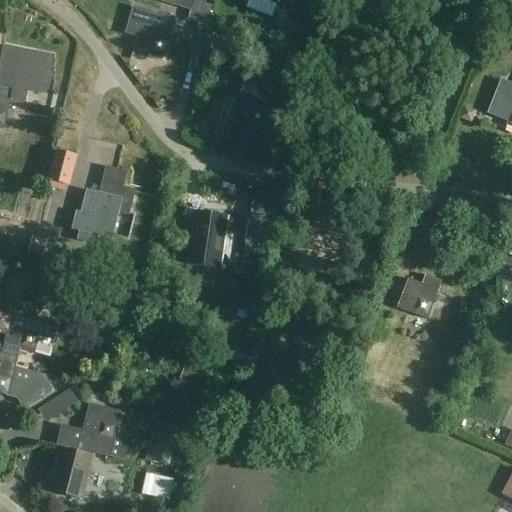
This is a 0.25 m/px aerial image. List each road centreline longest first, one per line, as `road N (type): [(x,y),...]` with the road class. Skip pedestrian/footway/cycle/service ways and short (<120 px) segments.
road 1 (unclassified): [(511,202),(198,162),(166,140),(109,65)]
road 2 (unclassified): [(58,236),(109,65)]
